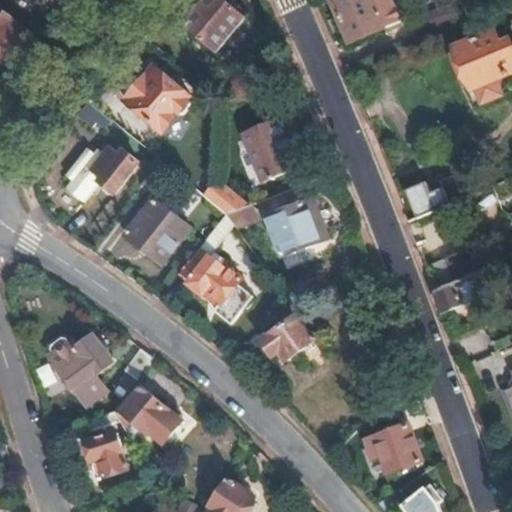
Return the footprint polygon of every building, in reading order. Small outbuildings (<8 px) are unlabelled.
[(244,16),(223,0),(206,0),(185,27),(217,51),(244,16)] [(401,20),(391,0),(332,0),(331,1),(351,44),(387,28),(386,27),(401,20)] [(461,15),(454,0),(434,0),(437,6),(425,11),(432,27),(461,15)] [(27,35),(0,13),(0,63),(3,66),(27,35)] [(511,71),(511,49),(511,50),(508,41),(511,39),(511,31),(508,24),(453,48),(470,89),(475,87),(480,102),(499,94),(493,80),(511,71)] [(297,79),(290,64),(263,74),(270,89),(297,79)] [(188,102),(192,98),(154,67),(138,87),(134,87),(128,94),(129,98),(126,101),(164,131),(176,115),(186,111),(190,105),(188,102)] [(110,119),(88,101),(77,115),(99,133),(110,119)] [(297,168),(280,122),(245,135),(262,181),(297,168)] [(115,193),(139,162),(124,150),(121,153),(108,143),(89,168),(102,178),(99,182),(115,193)] [(178,174),(159,158),(141,183),(153,192),(163,178),(171,184),(178,174)] [(417,220),(464,199),(454,177),(440,183),(443,189),(431,195),(426,183),(406,192),(417,220)] [(247,205),(218,181),(205,196),(226,213),(247,205)] [(314,197),(268,215),(283,255),(329,238),(314,197)] [(189,226),(155,199),(127,235),(161,262),(189,226)] [(259,290),(243,277),(247,272),(234,261),(236,258),(222,247),(217,252),(213,248),(217,242),(219,244),(224,238),(213,230),(199,248),(181,272),(192,280),(190,283),(203,293),(208,287),(224,299),(219,305),(237,318),(259,290)] [(493,267),(483,242),(445,258),(448,264),(457,261),(465,280),(482,272),(493,267)] [(442,313),(490,291),(482,272),(465,280),(457,261),(448,264),(456,283),(434,293),(442,313)] [(287,359),(315,340),(290,304),(272,316),(279,326),(262,338),(274,355),(281,350),(287,359)] [(74,392),(113,363),(94,337),(76,350),(72,344),(68,346),(65,342),(60,341),(53,346),(51,350),(55,356),(50,359),(74,392)] [(145,374),(157,358),(141,347),(125,369),(140,381),(145,374)] [(170,413),(173,410),(146,384),(120,414),(124,420),(134,438),(144,428),(152,434),(160,424),(166,430),(171,430),(177,424),(177,419),(170,413)] [(124,420),(120,414),(119,411),(90,420),(93,431),(124,420)] [(408,422),(365,437),(372,458),(383,454),(389,472),(422,460),(408,422)] [(128,469),(117,433),(87,443),(99,479),(128,469)] [(0,465),(13,462),(8,444),(0,446),(0,465)] [(241,511),(257,490),(232,472),(222,485),(207,506),(214,511),(213,511),(241,511)] [(442,511),(440,504),(426,488),(404,505),(410,511),(442,511)]
